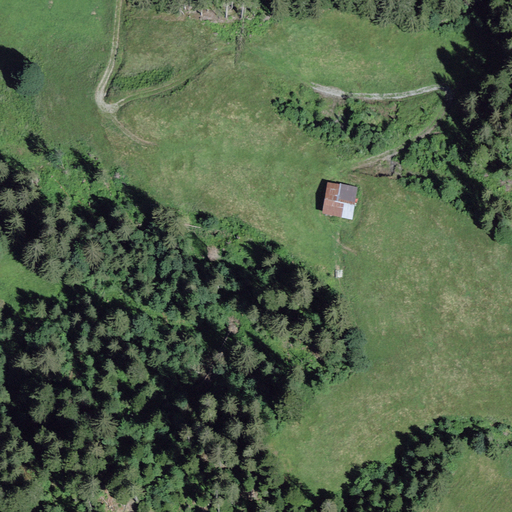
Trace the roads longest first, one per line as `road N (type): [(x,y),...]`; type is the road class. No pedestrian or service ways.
road 1 (track): [(101,105),(169,86),(231,46),(351,95),(392,97),(438,86),(449,103),(433,132),(350,170)]
road 2 (track): [(120,0),(98,97),(104,110),(129,135),(228,161),(278,202),(334,228)]
